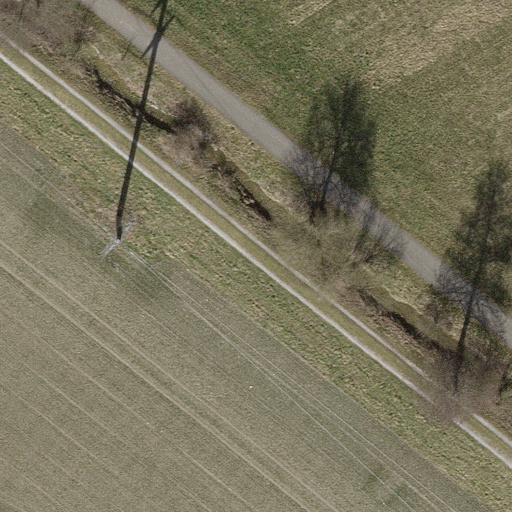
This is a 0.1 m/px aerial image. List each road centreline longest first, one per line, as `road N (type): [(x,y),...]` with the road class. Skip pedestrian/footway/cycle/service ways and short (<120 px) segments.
road 1 (track): [(511,451),(0,42)]
road 2 (track): [(98,0),(511,332)]
